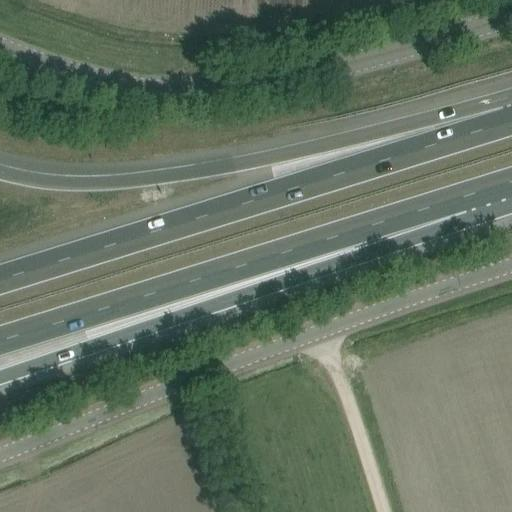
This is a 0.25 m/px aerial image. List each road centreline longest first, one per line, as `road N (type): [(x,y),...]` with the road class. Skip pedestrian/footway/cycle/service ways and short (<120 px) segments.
road 1 (motorway): [(511,121),(0,280)]
road 2 (unclassified): [(0,39),(46,63),(126,86),(210,88),(404,50),(511,18)]
road 3 (motorway): [(511,120),(107,184),(0,173)]
road 4 (motorway): [(0,378),(468,196)]
road 5 (motorway): [(0,342),(468,196)]
road 6 (unclassified): [(202,375),(511,266)]
road 7 (unclassified): [(0,455),(202,375)]
road 8 (unknown): [(332,327),(395,511)]
road 9 (unclassified): [(243,511),(202,375)]
